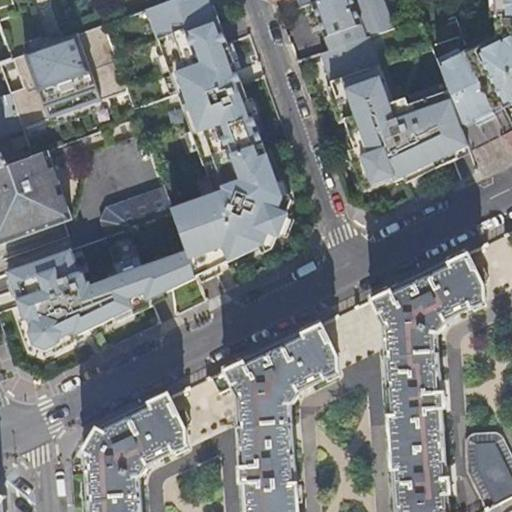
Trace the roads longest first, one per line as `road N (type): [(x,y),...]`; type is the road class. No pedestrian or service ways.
road 1 (residential): [(28,423),(352,268)]
road 2 (residential): [(352,268),(257,0)]
road 3 (residential): [(352,268),(511,183)]
